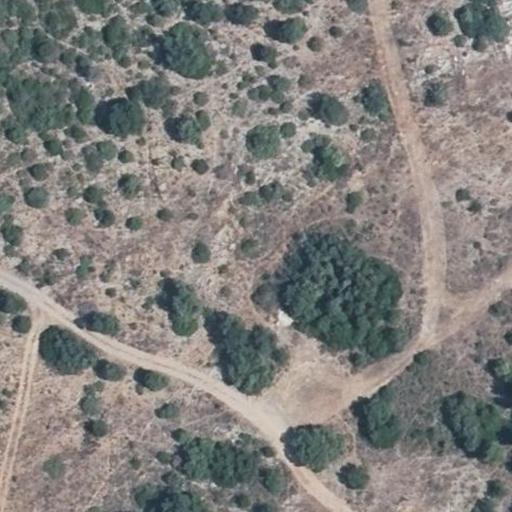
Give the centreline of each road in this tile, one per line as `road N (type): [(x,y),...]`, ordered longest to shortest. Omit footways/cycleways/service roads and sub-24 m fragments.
road 1 (track): [(0,275),(95,344),(164,364),(237,400),(350,511)]
road 2 (track): [(370,0),(428,222),(433,266),(422,345)]
road 3 (track): [(263,422),(391,378),(422,345),(511,281)]
road 4 (track): [(46,304),(0,491)]
